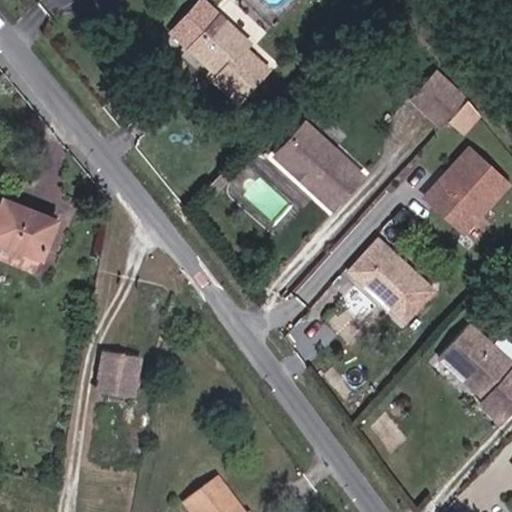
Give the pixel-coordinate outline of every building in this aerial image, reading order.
[(198,45),(222,15),(204,0),(203,0),(177,28),(198,45)] [(223,14),(222,15),(198,45),(227,70),(222,78),(244,97),(271,67),(250,49),(255,41),(223,14)] [(464,99),(431,70),(408,96),(441,125),(464,99)] [(333,206),(361,174),(306,125),(285,149),(324,184),(318,194),(333,206)] [(460,234),(507,182),(468,146),(421,198),(460,234)] [(0,244),(42,260),(57,224),(4,201),(0,211),(0,244)] [(409,318),(435,288),(381,239),(353,269),(409,318)] [(500,419),(511,405),(511,362),(468,323),(442,353),(488,395),(483,403),(500,419)] [(139,357),(97,351),(91,395),(132,401),(139,357)] [(129,418),(117,417),(111,462),(124,463),(129,418)] [(243,511),(217,485),(189,511),(243,511)]
